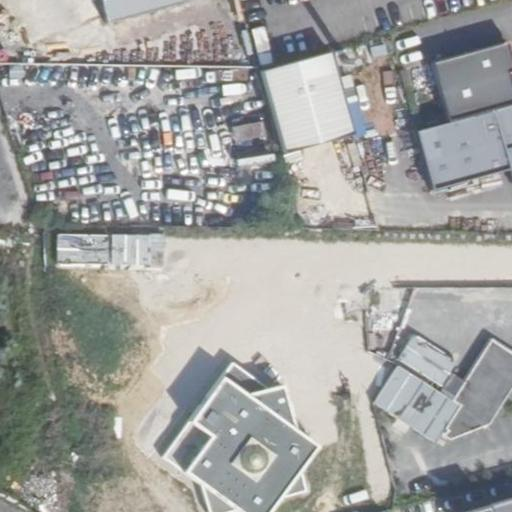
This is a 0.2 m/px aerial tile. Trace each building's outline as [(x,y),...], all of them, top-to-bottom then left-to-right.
[(100,0),(107,23),(188,0),(100,0)] [(164,88),(236,72),(227,33),(232,31),(225,0),(210,0),(162,11),(172,55),(157,58),(164,88)] [(430,61),(446,122),(511,104),(511,85),(500,42),(430,61)] [(330,51),(259,71),(282,153),(353,134),(330,51)] [(212,92),(216,118),(248,113),(244,87),(212,92)] [(511,104),(446,122),(414,131),(430,189),(507,168),(508,175),(511,174),(511,104)] [(237,157),(272,152),(271,143),(235,148),(237,157)] [(127,165),(127,179),(162,180),(162,166),(127,165)] [(359,318),(358,278),(327,279),(328,319),(359,318)] [(511,388),(511,355),(490,341),(451,404),(396,370),(372,407),(439,448),(489,428),(511,388)] [(357,352),(329,356),(336,406),(364,403),(357,352)] [(222,511),(233,509),(236,511),(265,511),(275,499),(303,491),(297,469),(314,446),(291,429),(279,384),(265,388),(232,363),(160,455),(198,483),(204,511),(222,511)] [(363,409),(348,411),(353,443),(368,441),(363,409)] [(511,511),(511,495),(454,511),(511,511)]
